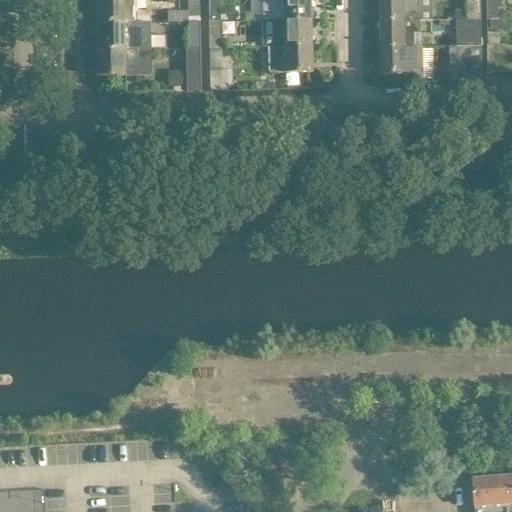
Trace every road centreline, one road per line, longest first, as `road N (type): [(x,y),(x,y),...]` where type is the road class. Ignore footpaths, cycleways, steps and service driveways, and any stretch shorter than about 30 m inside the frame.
road 1 (residential): [(26,112),(351,98)]
road 2 (unclassified): [(308,511),(377,428),(405,415),(511,407)]
road 3 (residential): [(351,98),(511,94)]
